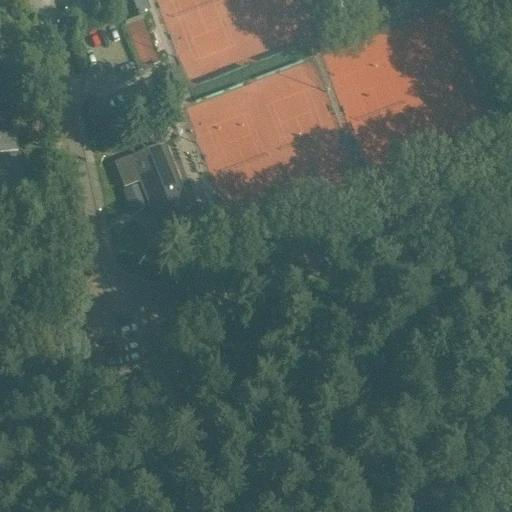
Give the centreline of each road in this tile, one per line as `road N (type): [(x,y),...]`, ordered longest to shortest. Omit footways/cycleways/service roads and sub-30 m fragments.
road 1 (residential): [(511,205),(112,329)]
road 2 (track): [(154,511),(142,475),(129,465),(64,460),(7,404),(0,384)]
